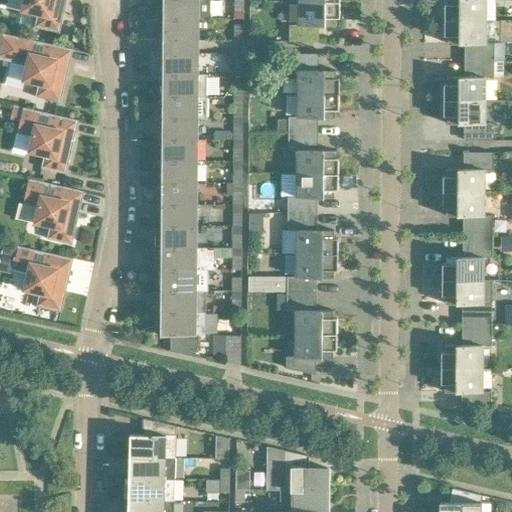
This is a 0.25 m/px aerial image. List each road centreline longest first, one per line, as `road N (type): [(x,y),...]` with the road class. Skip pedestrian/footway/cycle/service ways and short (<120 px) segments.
road 1 (residential): [(83,511),(87,360),(117,209),(105,0)]
road 2 (residential): [(388,511),(392,0)]
